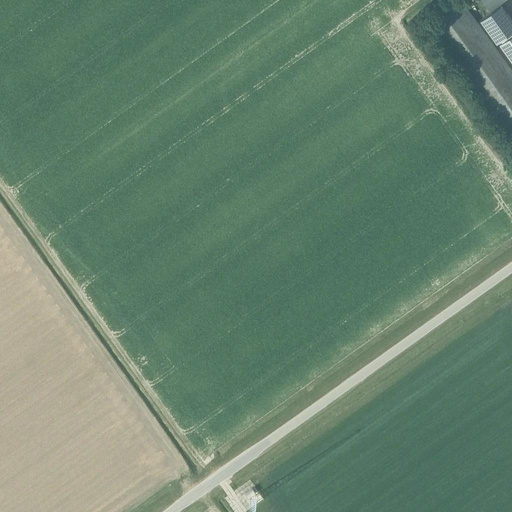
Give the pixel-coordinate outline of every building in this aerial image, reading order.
[(482,0),(490,11),(505,0),(482,0)] [(428,25),(511,143),(511,142),(511,72),(461,2),(428,25)] [(511,32),(511,19),(502,5),(480,20),(497,43),(511,32)] [(511,62),(511,35),(499,45),(511,62)] [(256,493),(252,488),(244,494),(248,499),(256,493)]
